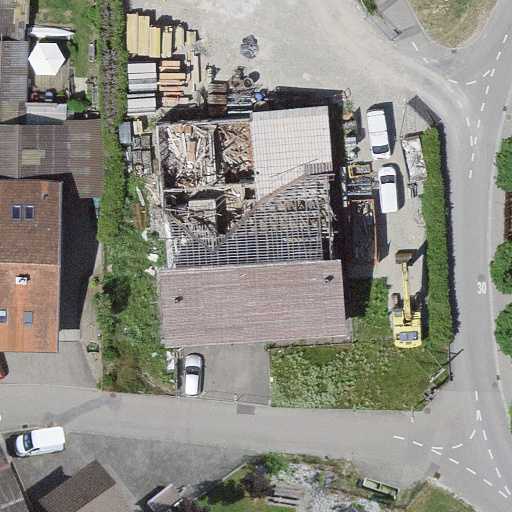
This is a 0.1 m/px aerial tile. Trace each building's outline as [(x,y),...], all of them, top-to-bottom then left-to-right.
[(329,114),(148,127),(165,352),(346,339),(329,114)] [(0,188),(58,191),(98,192),(99,132),(0,129),(0,188)] [(58,191),(0,188),(0,352),(53,354),(58,191)] [(45,508),(47,511),(123,511),(96,472),(45,508)] [(0,511),(16,511),(0,477),(0,511)]
